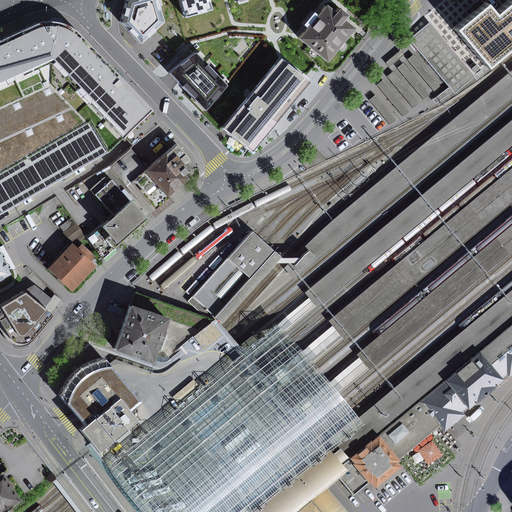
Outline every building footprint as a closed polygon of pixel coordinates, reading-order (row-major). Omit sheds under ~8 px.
[(125,0),(120,22),(142,45),(164,25),(155,0),(125,0)] [(212,0),(186,0),(193,19),(216,12),(212,0)] [(453,29),(484,66),(511,42),(511,0),(506,0),(492,12),(484,3),(479,7),(453,29)] [(325,5),(298,37),(325,59),(352,27),(341,19),(345,14),(337,8),(334,12),(325,5)] [(435,18),(413,36),(453,85),(457,89),(478,71),(435,18)] [(0,87),(53,63),(125,140),(155,111),(122,78),(76,30),(72,28),(66,25),(61,24),(56,23),(49,23),(42,24),(0,43),(0,87)] [(194,49),(169,74),(204,108),(229,83),(194,49)] [(401,50),(388,58),(394,67),(406,60),(401,50)] [(290,52),(260,88),(285,109),(315,73),(290,52)] [(479,58),(473,62),(478,68),(484,63),(479,58)] [(53,63),(0,87),(0,215),(109,153),(125,140),(53,63)] [(318,235),(305,247),(290,263),(298,272),(511,93),(511,71),(506,76),(384,178),(367,192),(347,209),(329,224),(318,235)] [(451,91),(448,87),(437,96),(439,98),(440,100),(451,91)] [(250,150),(285,109),(260,88),(226,129),(250,150)] [(511,121),(400,215),(305,294),(306,296),(311,301),(314,305),(511,140),(511,121)] [(183,151),(179,145),(149,170),(147,171),(169,198),(191,180),(187,175),(190,173),(185,167),(187,166),(178,155),(183,151)] [(147,171),(149,170),(132,149),(110,167),(128,188),(147,171)] [(511,165),(330,317),(334,322),(340,329),(345,335),(511,194),(511,165)] [(147,171),(128,188),(154,219),(174,203),(169,198),(147,171)] [(91,189),(115,217),(132,203),(110,178),(108,177),(106,177),(104,178),(91,189)] [(115,217),(88,239),(103,261),(148,220),(132,203),(115,217)] [(72,218),(59,227),(63,233),(76,224),(72,218)] [(511,222),(358,351),(361,354),(367,362),(369,365),(511,245),(511,222)] [(76,224),(63,233),(71,243),(84,234),(77,223),(76,224)] [(255,235),(250,231),(191,296),(214,318),(219,323),(279,257),(274,252),(265,244),(255,235)] [(73,293),(97,267),(92,261),(96,257),(82,244),(78,248),(73,244),(49,270),(73,293)] [(3,246),(0,247),(0,249),(11,270),(14,269),(15,268),(3,246)] [(0,252),(0,282),(13,275),(0,252)] [(38,288),(28,294),(55,317),(66,304),(55,295),(51,299),(38,288)] [(511,289),(328,441),(343,459),(511,318),(511,289)] [(138,293),(134,307),(172,320),(156,365),(164,365),(171,361),(212,320),(138,293)] [(28,294),(0,308),(0,318),(13,339),(15,342),(18,344),(22,344),(25,345),(29,344),(32,342),(55,317),(28,294)] [(311,301),(306,296),(286,312),(291,318),(311,301)] [(109,305),(108,310),(125,316),(127,311),(109,305)] [(156,365),(172,320),(134,307),(118,352),(156,365)] [(511,319),(331,471),(350,494),(367,480),(370,485),(394,464),(391,461),(435,424),(440,430),(460,413),(458,410),(503,372),(506,375),(511,370),(511,319)] [(340,329),(334,322),(310,342),(316,350),(340,329)] [(364,424),(281,324),(110,466),(146,511),(257,511),(332,450),(364,424)] [(367,362),(361,354),(336,374),(342,382),(367,362)] [(110,364),(107,361),(100,362),(93,364),(87,367),(83,369),(79,373),(75,377),(71,381),(68,386),(65,392),(63,397),(91,427),(85,431),(97,446),(165,378),(115,360),(110,364)] [(0,455),(10,469),(2,474),(20,501),(56,477),(29,443),(19,448),(10,448),(5,443),(0,438),(0,455)] [(298,511),(312,501),(328,487),(348,471),(332,450),(257,511),(298,511)] [(0,511),(2,511),(20,501),(2,474),(0,475),(0,511)] [(348,511),(328,487),(312,501),(321,511),(348,511)] [(321,511),(312,501),(300,511),(321,511)]
